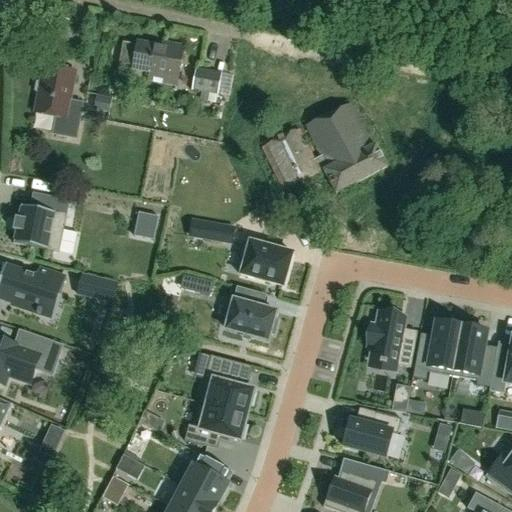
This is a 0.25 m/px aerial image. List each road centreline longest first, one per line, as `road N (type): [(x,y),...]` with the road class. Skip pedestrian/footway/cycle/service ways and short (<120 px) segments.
road 1 (residential): [(511,293),(370,264),(343,270),(327,290),(259,511)]
road 2 (residential): [(93,0),(458,76)]
